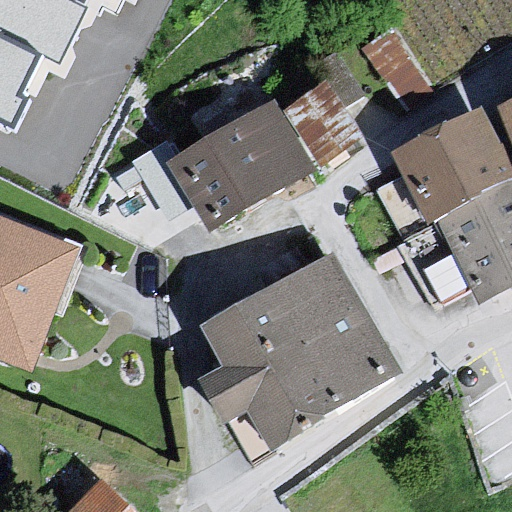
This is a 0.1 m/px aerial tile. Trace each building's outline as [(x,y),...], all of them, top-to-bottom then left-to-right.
[(0,33),(0,124),(10,130),(27,99),(21,96),(42,57),(0,33)] [(292,97),(315,157),(360,140),(337,80),(292,97)] [(511,105),(479,124),(511,230),(511,105)] [(260,118),(155,177),(202,245),(304,188),(260,118)] [(461,124),(377,173),(419,246),(500,197),(461,124)] [(511,230),(500,197),(419,246),(460,313),(511,290),(511,230)] [(0,234),(0,373),(30,386),(78,265),(0,234)] [(326,275),(183,346),(204,383),(187,393),(211,440),(237,427),(261,466),(392,385),(326,275)] [(107,511),(91,496),(76,511),(107,511)]
